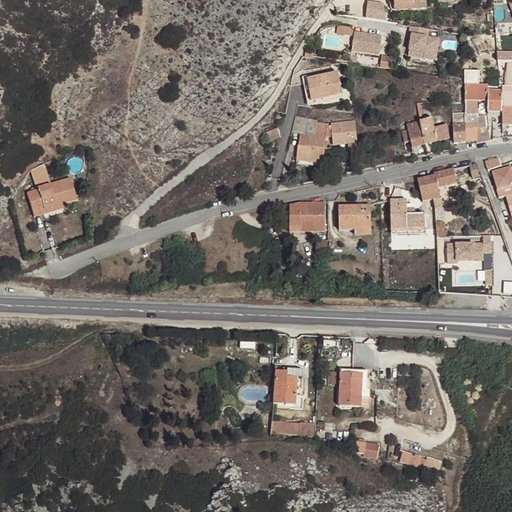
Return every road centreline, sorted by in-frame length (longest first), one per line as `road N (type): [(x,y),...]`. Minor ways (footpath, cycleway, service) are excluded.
road 1 (residential): [(54,271),(198,215),(511,149)]
road 2 (primary): [(0,308),(430,321)]
